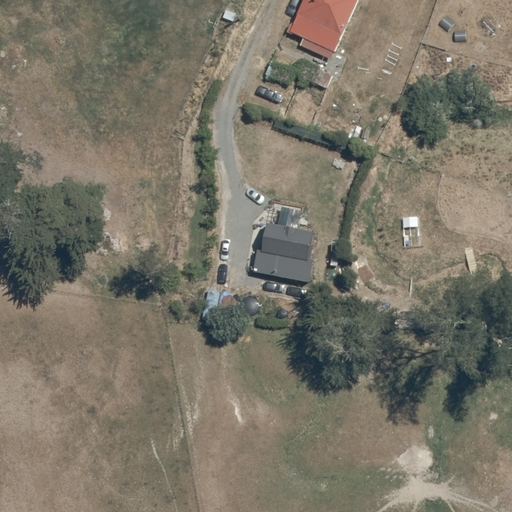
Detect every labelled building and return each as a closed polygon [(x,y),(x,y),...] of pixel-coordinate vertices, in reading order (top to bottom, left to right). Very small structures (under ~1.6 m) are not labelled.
[(361,0),(306,0),(290,32),(306,40),(303,46),(332,60),(361,0)] [(337,77),(310,64),(303,79),(329,92),(337,77)] [(289,106),(252,93),(245,111),(283,124),(289,106)] [(319,234),(269,224),(258,272),(311,284),(316,263),(312,262),(319,234)] [(223,262),(193,261),(193,290),(222,290),(223,262)]
